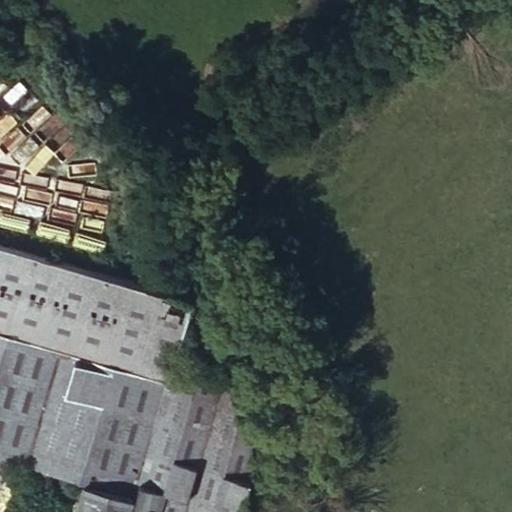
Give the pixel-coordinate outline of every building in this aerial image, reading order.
[(171,395),(173,395),(179,369),(195,310),(0,254),(0,346),(117,380),(125,356),(177,371),(171,395)] [(0,346),(0,440),(150,482),(174,395),(173,395),(171,395),(117,380),(0,346)] [(117,380),(171,395),(177,371),(125,356),(117,380)] [(231,386),(179,369),(173,395),(174,395),(150,482),(143,503),(142,507),(141,511),(250,511),(257,489),(256,420),(231,386)] [(143,503),(150,482),(0,440),(0,469),(93,493),(142,507),(143,503)] [(141,511),(142,507),(93,493),(87,511),(141,511)]
